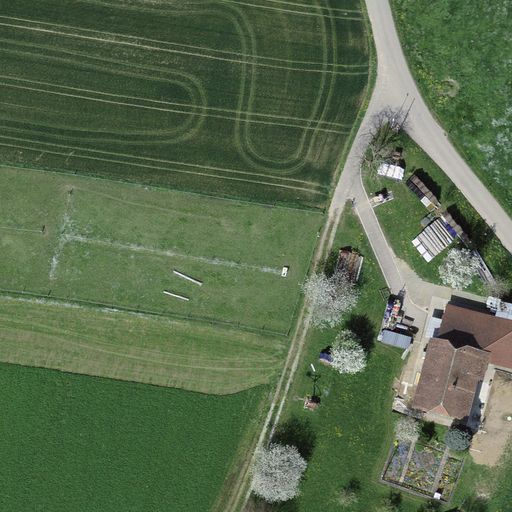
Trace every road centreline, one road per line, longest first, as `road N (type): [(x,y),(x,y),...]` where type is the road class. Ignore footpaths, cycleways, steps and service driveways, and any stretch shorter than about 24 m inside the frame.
road 1 (track): [(397,75),(359,141),(237,511)]
road 2 (tertiary): [(377,0),(397,75),(417,111),(511,234)]
road 3 (track): [(400,292),(349,173)]
